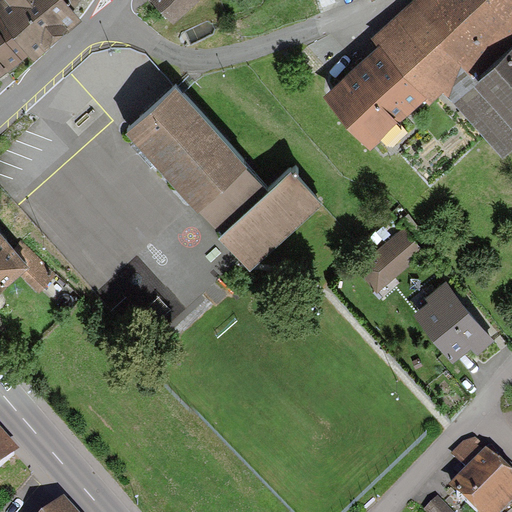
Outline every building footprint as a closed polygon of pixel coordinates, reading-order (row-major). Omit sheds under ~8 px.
[(73,1),(74,0),(0,0),(0,2),(0,3),(31,44),(34,49),(82,13),(73,1)] [(182,0),(162,0),(172,10),(182,0)] [(431,23),(353,93),(388,133),(447,81),(511,153),(511,0),(457,0),(453,4),(449,0),(445,0),(426,18),(431,23)] [(0,67),(31,44),(0,3),(0,67)] [(248,258),(324,192),(292,156),(267,178),(177,75),(127,119),(248,258)] [(0,277),(19,261),(39,284),(55,271),(22,232),(13,240),(0,224),(0,277)] [(400,235),(358,272),(375,292),(418,255),(400,235)] [(437,305),(421,319),(456,359),(487,332),(447,286),(432,299),(437,305)] [(0,434),(0,460),(13,448),(0,434)] [(462,509),(464,511),(511,511),(511,478),(511,479),(505,485),(470,446),(451,463),(478,493),(462,509)] [(432,511),(453,511),(436,493),(424,503),(432,511)] [(68,511),(59,502),(49,511),(68,511)]
